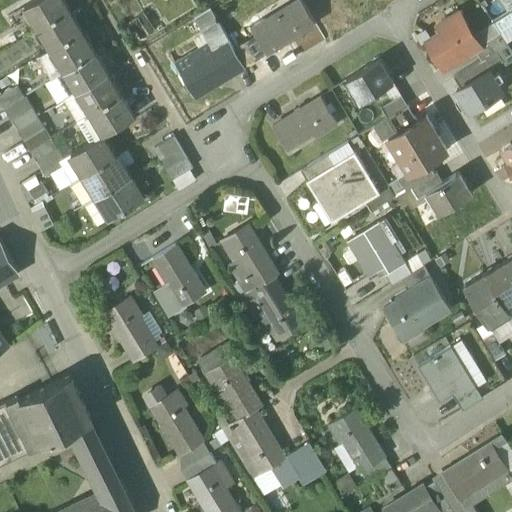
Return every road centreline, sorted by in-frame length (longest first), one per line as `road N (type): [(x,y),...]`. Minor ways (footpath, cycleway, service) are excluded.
road 1 (residential): [(231,131),(244,104),(388,16),(511,212)]
road 2 (residential): [(42,281),(160,511)]
road 3 (residential): [(42,281),(213,180),(231,131)]
road 4 (residential): [(360,344),(231,131)]
road 5 (residential): [(511,400),(430,453),(360,344)]
